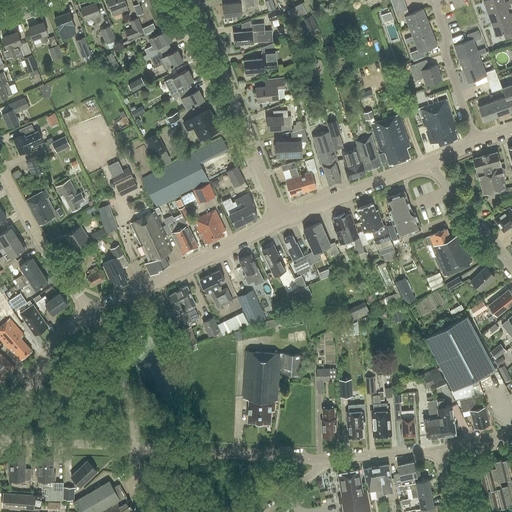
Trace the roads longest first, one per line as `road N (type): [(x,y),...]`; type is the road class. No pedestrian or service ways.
road 1 (residential): [(438,451),(316,459),(136,449)]
road 2 (residential): [(279,219),(195,0)]
road 3 (unclassified): [(90,315),(279,219)]
road 4 (unclassified): [(90,315),(0,166)]
road 5 (unclassified): [(279,219),(435,161)]
road 6 (unclassified): [(3,440),(63,332),(90,315)]
road 7 (residential): [(477,142),(444,55),(431,2),(437,0)]
road 8 (residential): [(136,449),(90,315)]
road 9 (residential): [(136,449),(3,440)]
road 10 (residential): [(511,268),(435,161)]
